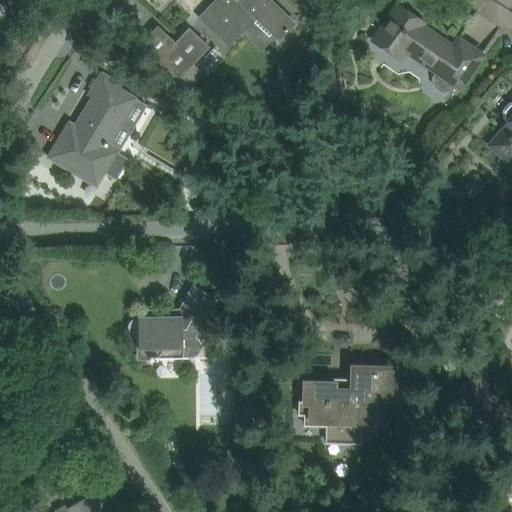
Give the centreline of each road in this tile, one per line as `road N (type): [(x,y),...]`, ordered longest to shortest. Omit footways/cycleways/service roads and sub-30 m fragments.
road 1 (residential): [(170,511),(10,243),(22,221),(33,212),(511,209)]
road 2 (residential): [(19,132),(115,0)]
